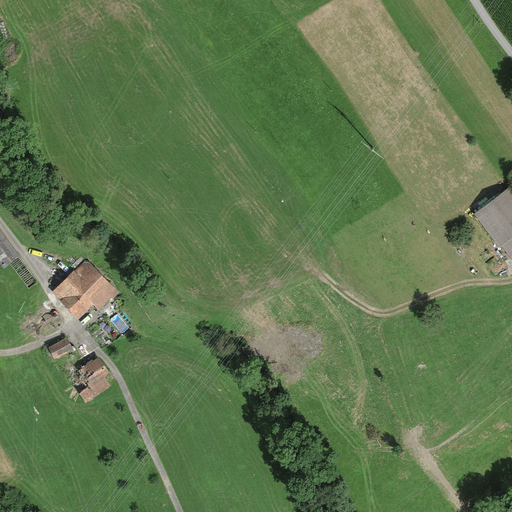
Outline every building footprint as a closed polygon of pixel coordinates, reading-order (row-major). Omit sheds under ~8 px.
[(511,192),(510,190),(478,214),(511,260),(511,192)] [(0,234),(0,264),(4,270),(18,260),(0,234)] [(83,259),(52,292),(79,317),(92,303),(101,311),(119,292),(83,259)] [(66,339),(47,349),(53,359),(71,350),(66,339)] [(96,361),(70,377),(85,402),(112,385),(96,361)]
